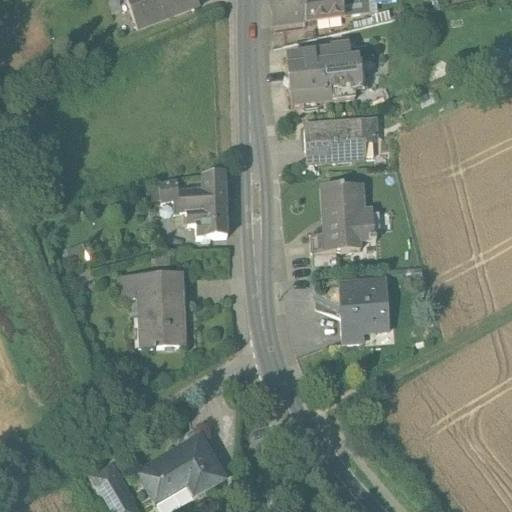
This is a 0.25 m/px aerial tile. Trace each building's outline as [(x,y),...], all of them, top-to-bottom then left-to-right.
[(125,0),(135,24),(167,11),(170,19),(197,8),(193,0),(125,0)] [(271,0),(272,27),(304,23),(303,3),(305,3),(304,0),(271,0)] [(325,0),(305,3),(303,3),(304,23),(342,18),(339,0),(325,0)] [(339,0),(342,18),(361,15),(358,0),(339,0)] [(384,43),(348,48),(349,61),(361,60),(364,88),(352,89),(354,101),(323,105),(325,117),(371,111),(391,103),(387,77),(402,75),(401,62),(392,63),(391,58),(385,59),(384,43)] [(348,48),(330,50),(330,52),(296,56),(297,57),(285,58),(287,69),(286,69),(287,78),(282,83),(288,88),(289,97),(290,96),(291,107),(303,106),(303,105),(313,104),(315,106),(323,105),(354,101),(352,89),(364,88),(361,60),(349,61),(348,48)] [(374,125),(304,130),(306,166),(358,163),(357,145),(363,145),(363,146),(371,146),(375,141),(374,125)] [(223,174),(201,179),(202,213),(225,209),(223,174)] [(175,183),(157,187),(160,206),(179,203),(175,183)] [(342,188),(321,189),(324,238),(311,238),(312,256),(336,255),(360,254),(359,245),(373,245),(371,215),(358,216),(356,189),(342,190),(342,188)] [(225,209),(202,213),(202,225),(195,226),(196,241),(227,239),(225,209)] [(180,228),(166,229),(166,254),(180,254),(180,228)] [(336,255),(312,256),(312,270),(336,269),(336,255)] [(176,279),(118,281),(119,302),(144,302),(145,351),(140,351),(141,352),(183,350),(181,319),(178,320),(176,279)] [(383,286),(341,289),(343,320),(340,320),(342,347),(361,346),(360,332),(385,330),(385,335),(386,335),(383,286)] [(213,421),(233,412),(224,392),(204,401),(213,421)] [(199,440),(137,476),(158,511),(171,511),(224,482),(199,440)] [(120,511),(131,506),(110,470),(93,480),(111,511),(120,511)]
